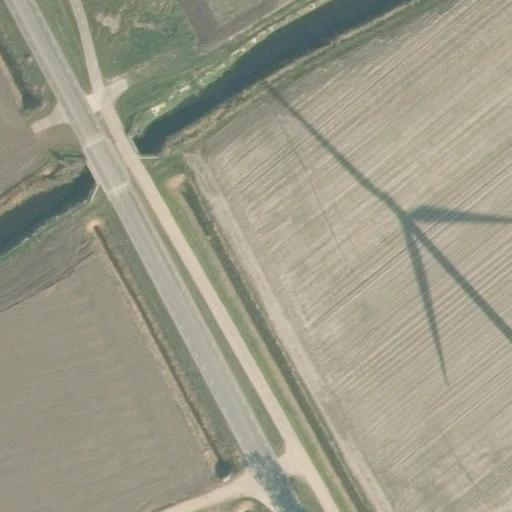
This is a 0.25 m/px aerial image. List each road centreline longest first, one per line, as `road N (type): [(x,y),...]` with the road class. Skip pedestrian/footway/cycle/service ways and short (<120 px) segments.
road 1 (secondary): [(288,511),(17,0)]
road 2 (track): [(0,255),(116,188)]
